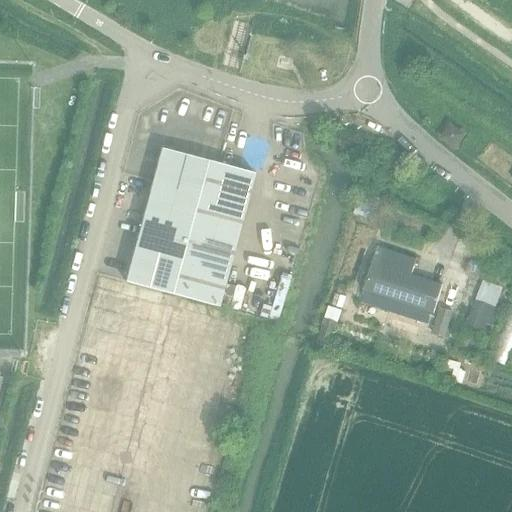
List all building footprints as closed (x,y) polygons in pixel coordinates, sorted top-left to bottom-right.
[(455,148),(464,135),(452,127),(443,139),(455,148)] [(161,148),(152,182),(212,198),(221,164),(161,148)] [(203,231),(194,264),(185,298),(218,307),(254,173),(221,164),(212,198),(203,231)] [(152,182),(143,215),(203,231),(212,198),(152,182)] [(363,193),(355,215),(372,221),(381,199),(363,193)] [(134,248),(194,264),(203,231),(143,215),(134,248)] [(375,246),(357,301),(428,324),(432,312),(434,312),(443,286),(411,276),(416,260),(375,246)] [(125,282),(185,298),(194,264),(134,248),(125,282)] [(500,308),(477,300),(466,327),(483,333),(486,324),(493,326),(500,308)] [(451,312),(438,308),(431,334),(443,337),(451,312)] [(325,319),(317,342),(329,346),(337,323),(325,319)]
